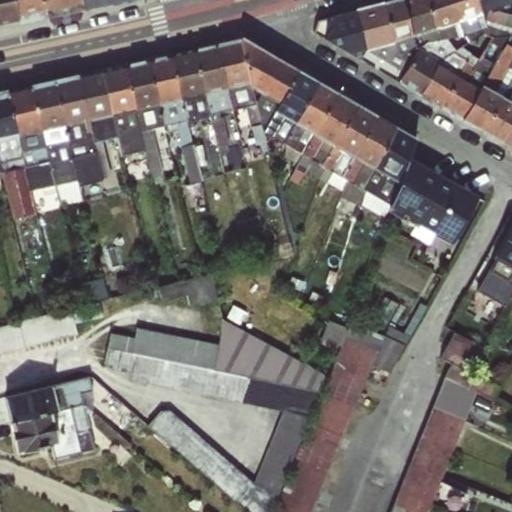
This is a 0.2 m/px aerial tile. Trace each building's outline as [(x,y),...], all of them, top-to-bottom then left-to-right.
[(0,0),(0,23),(16,21),(11,0),(0,0)] [(45,15),(42,0),(11,0),(16,21),(45,15)] [(42,0),(45,15),(82,7),(80,0),(42,0)] [(393,42),(411,36),(400,0),(393,0),(382,3),(393,42)] [(436,42),(441,41),(427,0),(400,0),(411,36),(418,48),(439,60),(448,53),(436,42)] [(462,36),(458,22),(450,0),(427,0),(441,41),(442,40),(462,36)] [(450,0),(458,22),(481,14),(476,0),(450,0)] [(511,0),(476,0),(481,14),(511,4),(511,0)] [(364,50),(393,42),(382,3),(353,10),(364,50)] [(346,55),(364,50),(353,10),(316,19),(310,32),(346,55)] [(440,109),(460,120),(510,35),(492,37),(484,50),(474,44),(470,53),(440,109)] [(460,120),(480,131),(511,78),(511,35),(510,35),(460,120)] [(240,38),(238,39),(254,104),(262,128),(296,70),(240,38)] [(232,110),(254,104),(238,39),(215,45),(232,110)] [(215,45),(194,50),(208,116),(221,172),(234,169),(221,113),(232,110),(215,45)] [(418,96),(440,109),(470,53),(460,46),(439,60),(418,96)] [(396,84),(418,96),(439,60),(418,48),(396,84)] [(194,50),(170,55),(187,121),(208,116),(194,50)] [(170,55),(147,60),(161,126),(175,123),(189,183),(201,180),(187,121),(170,55)] [(152,129),(161,126),(147,60),(125,66),(139,140),(149,175),(162,172),(152,129)] [(130,143),(139,140),(125,66),(100,71),(116,138),(121,155),(131,152),(130,143)] [(262,128),(282,143),(316,81),(296,70),(262,128)] [(93,145),(116,138),(100,71),(53,82),(76,179),(81,186),(92,185),(96,196),(105,194),(93,145)] [(511,78),(480,131),(500,143),(511,123),(511,78)] [(336,93),(316,81),(282,143),(301,154),(336,93)] [(54,185),(76,179),(53,82),(30,86),(47,161),(54,185)] [(43,163),(47,161),(30,86),(8,92),(30,190),(34,189),(38,198),(50,194),(43,163)] [(35,213),(30,190),(8,92),(0,93),(0,173),(13,220),(35,213)] [(355,104),(336,93),(301,154),(322,166),(355,104)] [(375,116),(355,104),(322,166),(341,177),(375,116)] [(395,127),(375,116),(341,177),(361,189),(395,127)] [(511,123),(500,143),(511,149),(511,123)] [(414,139),(395,127),(361,189),(389,204),(407,159),(414,139)] [(477,198),(407,159),(389,204),(387,211),(404,221),(406,217),(449,245),(477,198)] [(76,311),(0,323),(0,349),(80,336),(76,311)] [(338,361),(224,328),(219,344),(144,322),(135,334),(116,329),(107,358),(121,368),(132,371),(127,367),(281,413),(262,479),(165,408),(149,429),(262,511),(317,511),(363,360),(398,370),(410,331),(393,326),(386,335),(331,319),(324,340),(342,345),(338,361)] [(473,368),(485,342),(457,329),(445,355),(473,368)] [(435,511),(477,384),(439,372),(394,511),(435,511)] [(8,422),(81,405),(78,394),(90,390),(87,376),(2,398),(8,422)] [(92,449),(81,405),(8,422),(16,454),(47,448),(52,461),(92,449)]
